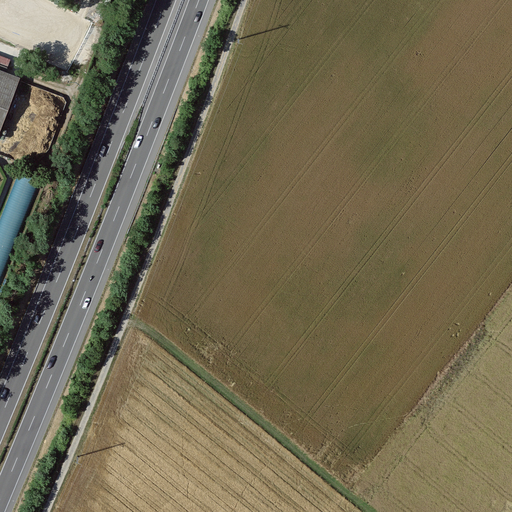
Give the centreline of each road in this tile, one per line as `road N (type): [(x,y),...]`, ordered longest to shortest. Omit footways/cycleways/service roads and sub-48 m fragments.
road 1 (track): [(46,511),(244,0)]
road 2 (motorway): [(0,500),(199,0)]
road 3 (motorway): [(166,0),(0,420)]
